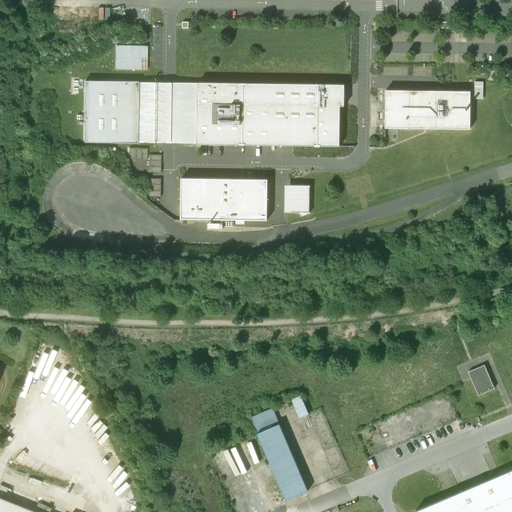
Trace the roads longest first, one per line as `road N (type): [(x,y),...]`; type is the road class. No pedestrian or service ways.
road 1 (track): [(0,313),(147,326),(321,319),(511,288)]
road 2 (unknown): [(95,488),(56,438),(22,435),(0,452)]
